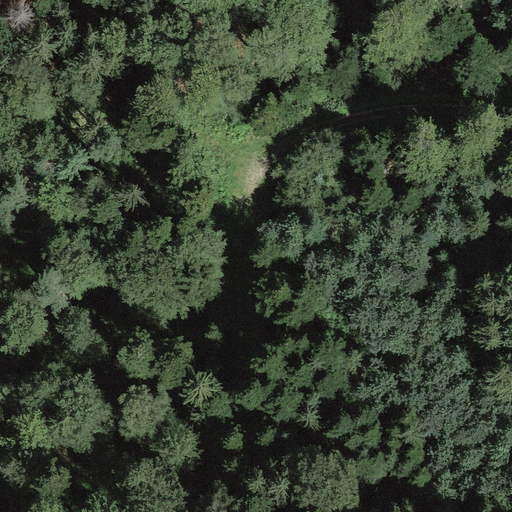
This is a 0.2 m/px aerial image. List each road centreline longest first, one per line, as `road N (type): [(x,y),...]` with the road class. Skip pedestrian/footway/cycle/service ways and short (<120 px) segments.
road 1 (track): [(511,114),(369,116),(273,164),(248,218),(235,287)]
road 2 (track): [(187,511),(227,400),(235,287)]
